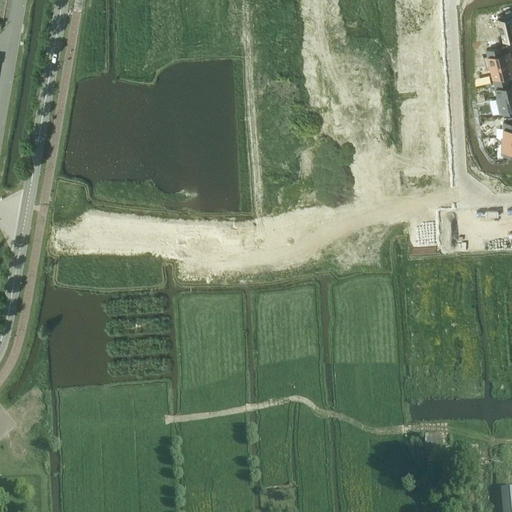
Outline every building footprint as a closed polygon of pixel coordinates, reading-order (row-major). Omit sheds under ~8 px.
[(507,15),(498,17),(503,37),(511,35),(511,8),(505,10),(507,15)] [(488,55),(483,56),(486,67),(490,66),(490,65),(511,60),(509,50),(503,51),(501,45),(486,49),(488,55)] [(511,63),(511,60),(490,65),(490,66),(493,75),(494,80),(509,76),(508,72),(511,70),(511,63)] [(509,78),(494,82),(495,86),(498,96),(498,97),(511,93),(511,82),(509,78)] [(498,96),(496,97),(500,113),(511,110),(511,93),(498,97),(498,96)] [(511,120),(503,121),(503,137),(503,138),(511,137),(511,120)] [(503,137),(501,137),(501,154),(511,154),(511,137),(503,138),(503,137)] [(441,449),(441,436),(425,437),(424,437),(424,438),(419,438),(420,458),(426,458),(426,459),(445,458),(444,449),(441,449)] [(511,511),(511,489),(501,491),(502,511),(511,511)]
